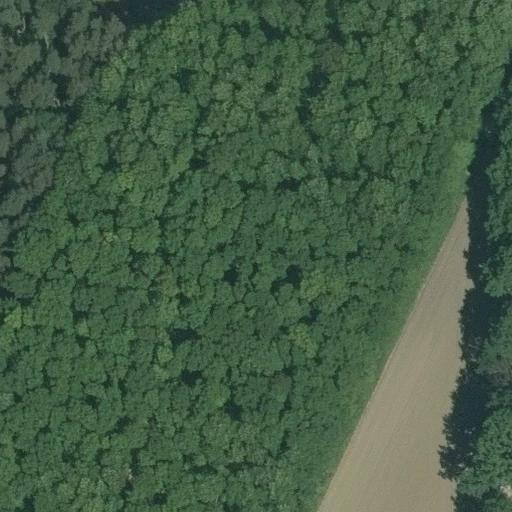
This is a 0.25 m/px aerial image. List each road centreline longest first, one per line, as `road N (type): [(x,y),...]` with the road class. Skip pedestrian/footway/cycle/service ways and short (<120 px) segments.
road 1 (track): [(511,148),(511,337)]
road 2 (track): [(511,352),(504,511)]
